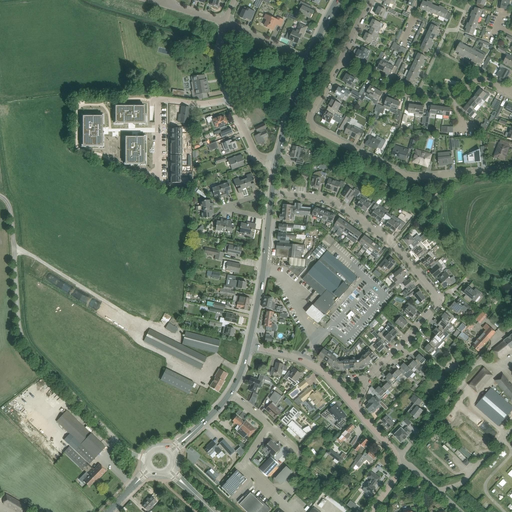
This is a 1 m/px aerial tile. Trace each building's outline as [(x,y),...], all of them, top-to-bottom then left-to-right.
[(510,0),(500,0),(499,2),(499,8),(509,10),(510,0)] [(311,10),(312,7),(301,1),(298,8),(302,10),(301,14),(310,18),(312,14),(313,14),(314,11),(311,10)] [(427,11),(430,2),(427,1),(427,3),(423,1),(420,9),(427,11)] [(433,13),(436,6),(432,5),(433,3),(430,2),(427,11),(433,13)] [(409,18),(413,8),(410,6),(407,13),(404,11),(402,15),(409,18)] [(439,16),(442,7),(440,6),(439,8),(436,6),(433,13),(439,16)] [(386,10),(379,7),(375,14),(383,18),(386,10)] [(442,7),(439,16),(445,19),(445,17),(448,19),(449,19),(451,14),(447,12),(448,11),(444,10),(445,8),(442,7)] [(396,16),(398,16),(399,13),(397,12),(397,13),(388,8),(387,11),(396,16)] [(482,10),(475,8),(474,11),(473,11),(471,13),(480,17),(482,10)] [(255,12),(248,9),(247,11),(243,10),(240,17),(246,20),(247,18),(251,20),(255,12)] [(478,23),(480,17),(471,13),(470,16),(472,17),(470,20),(478,23)] [(266,14),(264,18),(268,20),(265,26),(274,30),(277,24),(281,26),(284,20),(278,18),(278,20),(266,14)] [(384,25),(381,24),(373,20),(370,26),(372,27),(372,28),(371,31),(378,34),(381,28),(383,28),(384,25)] [(475,29),(478,23),(470,20),(469,24),(468,23),(467,26),(475,29)] [(289,29),(285,38),(298,44),(302,35),(303,36),(307,27),(299,24),(296,32),(289,29)] [(437,32),(439,28),(432,25),(429,31),(437,35),(439,32),(437,32)] [(473,35),(475,29),(467,26),(466,28),(467,29),(466,33),(473,35)] [(378,34),(371,31),(369,34),(368,34),(366,33),(363,40),(372,44),(373,40),(376,42),(376,40),(377,41),(378,38),(377,37),(378,34)] [(437,35),(429,31),(426,37),(433,40),(435,37),(436,37),(437,35)] [(433,40),(426,37),(423,43),(432,47),(433,44),(432,43),(433,40)] [(423,43),(420,49),(428,52),(429,49),(431,49),(432,47),(423,43)] [(461,57),(466,46),(460,43),(456,51),(460,53),(458,55),(461,57)] [(468,57),(472,49),(466,46),(461,57),(464,58),(465,56),(468,57)] [(370,51),(363,47),(362,50),(361,51),(359,50),(358,50),(356,49),(355,49),(355,50),(354,51),(354,52),(354,53),(356,54),(355,56),(359,58),(358,60),(362,63),(365,57),(367,58),(370,51)] [(479,53),(472,49),(468,57),(472,59),(471,62),(473,63),(479,53)] [(384,72),(388,64),(389,61),(385,59),(382,58),(385,53),(382,52),(379,58),(382,60),(381,61),(378,68),(384,72)] [(485,56),(479,53),(473,63),(476,65),(478,62),(481,64),(485,56)] [(424,60),(426,57),(418,54),(416,60),(424,64),(425,61),(424,60)] [(423,66),(424,64),(416,60),(413,66),(420,69),(422,66),(423,66)] [(391,75),(394,67),(388,64),(384,72),(391,75)] [(497,75),(497,76),(500,77),(499,80),(503,82),(504,80),(506,80),(510,73),(509,72),(511,70),(501,64),(500,67),(501,68),(497,75)] [(418,72),(420,69),(413,66),(409,74),(416,78),(417,78),(420,73),(418,72)] [(353,83),(355,79),(347,74),(343,81),(347,84),(346,85),(354,89),(356,85),(353,83)] [(416,78),(409,74),(405,81),(412,84),(413,81),(414,81),(416,78)] [(192,82),(191,82),(192,90),(195,90),(196,94),(192,95),(193,99),(198,100),(203,99),(202,94),(207,93),(208,93),(206,80),(205,80),(203,80),(202,75),(193,77),(194,82),(192,82)] [(363,95),(360,100),(363,101),(365,96),(371,100),(377,90),(371,86),(369,89),(366,88),(364,91),(363,95)] [(339,88),(335,94),(336,95),(338,96),(337,98),(340,100),(342,98),(343,98),(344,95),(348,97),(349,94),(352,96),(353,94),(351,94),(350,93),(350,92),(346,90),(345,91),(339,88)] [(480,89),(476,94),(482,99),(485,101),(489,96),(490,95),(488,93),(484,92),(480,89)] [(172,97),(184,98),(185,91),(173,90),(172,97)] [(377,103),(383,93),(377,90),(371,100),(375,103),(375,104),(377,105),(378,104),(377,103)] [(478,104),(482,99),(476,94),(472,99),(478,104)] [(390,111),(394,100),(387,98),(385,105),(384,105),(383,107),(381,105),(378,112),(380,113),(381,113),(383,114),(385,109),(390,110),(390,111)] [(337,102),(332,99),(328,106),(329,107),(327,109),(342,118),(342,117),(341,116),(342,114),(337,111),(341,104),(337,102)] [(481,106),(478,104),(472,99),(468,104),(474,109),(476,111),(481,106)] [(400,103),(394,100),(390,111),(390,110),(390,112),(397,114),(396,119),(399,120),(401,113),(398,112),(399,111),(399,110),(398,110),(400,103)] [(476,111),(474,109),(468,104),(463,109),(470,114),(468,116),(471,118),(476,111)] [(405,110),(404,114),(407,115),(415,117),(415,114),(416,106),(410,105),(409,111),(405,110)] [(117,109),(115,109),(115,110),(115,111),(115,112),(115,113),(115,118),(115,119),(115,121),(119,121),(119,123),(120,123),(121,123),(124,123),(125,123),(126,123),(128,123),(129,123),(129,124),(130,123),(132,123),(135,123),(135,124),(136,124),(136,123),(139,123),(139,124),(140,124),(140,123),(142,123),(142,121),(144,121),(144,118),(145,118),(145,117),(145,114),(145,113),(145,110),(145,109),(144,106),(143,106),(142,106),(139,106),(138,106),(135,106),(135,108),(131,108),(131,106),(130,106),(125,106),(124,106),(119,106),(118,106),(117,106),(117,109)] [(422,115),(424,107),(416,106),(415,114),(415,117),(423,118),(423,115),(422,115)] [(500,106),(495,116),(498,117),(503,108),(500,106)] [(179,114),(178,122),(187,123),(189,108),(182,107),(181,115),(179,114)] [(325,114),(322,119),(330,123),(334,116),(339,119),(342,121),(343,118),(344,118),(342,117),(342,118),(327,109),(325,114)] [(86,118),(82,118),(82,119),(83,119),(83,122),(82,122),(82,123),(83,123),(83,129),(82,129),(82,130),(83,130),(83,133),(82,133),(82,134),(83,134),(83,141),(82,141),(82,142),(83,142),(83,143),(82,143),(82,144),(85,144),(85,146),(86,146),(89,146),(90,146),(93,146),(94,146),(97,146),(98,146),(99,146),(100,146),(100,144),(102,144),(102,137),(103,137),(103,136),(102,136),(102,135),(102,131),(103,131),(103,130),(102,130),(102,129),(102,128),(102,127),(102,125),(103,125),(103,124),(102,124),(102,121),(103,121),(103,120),(102,120),(102,119),(103,119),(103,118),(100,118),(100,116),(96,116),(95,116),(92,116),(87,116),(86,116),(86,118)] [(207,118),(206,118),(208,123),(211,122),(214,131),(225,127),(224,124),(227,123),(224,117),(221,118),(220,117),(213,120),(212,116),(209,117),(207,118)] [(342,130),(347,121),(348,121),(343,118),(342,121),(338,127),(342,130)] [(265,123),(256,128),(258,132),(260,131),(261,134),(255,136),(259,144),(261,143),(262,145),(265,144),(264,142),(265,141),(263,138),(268,136),(265,129),(267,128),(265,123)] [(349,125),(345,133),(349,135),(350,134),(356,138),(358,134),(361,136),(363,131),(360,130),(360,131),(349,125)] [(220,129),(212,132),(214,136),(220,133),(221,137),(225,135),(226,136),(233,133),(230,128),(221,131),(220,129)] [(378,136),(376,139),(370,136),(365,145),(369,147),(370,146),(377,149),(382,138),(378,136)] [(128,139),(125,139),(125,140),(125,143),(125,144),(125,147),(125,148),(125,153),(125,154),(125,157),(125,158),(125,161),(128,161),(128,164),(129,164),(130,164),(131,164),(136,164),(137,164),(142,164),(142,162),(145,162),(145,161),(145,160),(145,159),(145,154),(145,153),(145,150),(145,149),(145,146),(145,145),(145,140),(143,140),(143,137),(142,137),(141,137),(140,137),(139,137),(138,137),(138,138),(136,138),(136,137),(135,137),(134,137),(133,137),(132,137),(131,137),(130,137),(129,137),(128,137),(128,139)] [(231,140),(222,143),(224,150),(225,153),(229,152),(229,151),(237,149),(235,142),(232,143),(231,140)] [(216,142),(208,145),(210,151),(218,148),(216,142)] [(504,160),(509,146),(500,143),(493,159),(494,159),(495,156),(499,157),(498,158),(500,158),(500,159),(502,160),(502,159),(504,160)] [(303,148),(300,148),(294,146),(292,153),(291,153),(290,157),(298,158),(298,160),(297,160),(296,163),(303,165),(304,161),(299,160),(300,156),(302,156),(303,148)] [(395,146),(392,156),(401,158),(401,159),(405,161),(409,150),(395,146)] [(479,148),(463,155),(464,163),(481,161),(479,148)] [(428,164),(431,155),(425,153),(424,154),(416,152),(413,162),(419,164),(420,162),(428,164)] [(438,158),(439,161),(438,162),(438,163),(439,163),(439,166),(445,165),(444,164),(452,163),(451,157),(452,157),(452,152),(440,153),(440,158),(438,158)] [(243,161),(241,155),(228,159),(232,170),(243,166),(241,162),(243,161)] [(314,174),(313,176),(311,186),(319,188),(320,184),(324,185),(327,173),(323,173),(323,171),(320,172),(318,172),(317,172),(315,173),(314,174)] [(247,179),(243,180),(246,188),(251,186),(252,189),(255,187),(253,181),(254,181),(252,174),(246,175),(247,179)] [(239,178),(233,180),(236,187),(237,187),(239,193),(242,192),(241,190),(246,188),(243,180),(240,181),(239,178)] [(337,192),(339,187),(342,188),(345,182),(341,181),(340,183),(329,179),(326,188),(331,190),(332,189),(333,190),(333,191),(337,192)] [(228,183),(220,185),(224,197),(229,195),(228,192),(231,191),(230,186),(229,186),(228,183)] [(220,185),(212,188),(213,192),(214,197),(218,196),(219,198),(224,197),(220,185)] [(360,192),(357,190),(356,189),(355,189),(353,191),(347,187),(342,195),(348,200),(352,195),(353,196),(356,198),(360,192)] [(198,189),(196,192),(205,198),(207,195),(198,189)] [(365,196),(364,196),(365,195),(362,193),(357,200),(360,201),(357,206),(362,209),(367,201),(364,198),(365,196)] [(201,206),(196,207),(196,210),(201,210),(213,209),(213,203),(210,204),(209,200),(204,200),(204,201),(200,201),(201,206)] [(372,210),(376,203),(374,201),(372,204),(367,201),(362,209),(366,212),(369,208),(372,210)] [(374,212),(371,216),(376,219),(384,208),(376,203),(372,210),(374,212)] [(312,216),(314,210),(311,208),(302,207),(302,204),(295,204),(295,206),(292,206),(284,205),(283,215),(280,214),(280,220),(290,221),(290,219),(294,220),(295,215),(297,215),(305,216),(305,224),(305,226),(309,226),(309,224),(310,218),(310,215),(312,216)] [(317,218),(320,209),(315,207),(314,210),(312,216),(317,218)] [(384,223),(390,215),(387,213),(388,211),(384,208),(376,219),(381,222),(382,221),(384,223)] [(213,209),(201,210),(202,218),(206,218),(211,218),(211,214),(214,214),(213,209)] [(322,220),(325,211),(320,209),(317,218),(322,220)] [(327,222),(330,213),(325,211),(322,220),(327,222)] [(336,215),(330,213),(327,222),(332,224),(336,215)] [(390,229),(396,221),(398,218),(393,215),(392,216),(390,215),(384,223),(386,224),(385,226),(390,229)] [(339,228),(344,221),(340,218),(335,225),(339,228)] [(396,221),(390,229),(395,232),(398,228),(400,230),(406,224),(402,221),(398,218),(396,221)] [(216,226),(215,230),(223,232),(226,220),(221,219),(220,222),(217,221),(216,226)] [(226,220),(223,232),(232,234),(233,230),(234,225),(231,224),(231,221),(226,220)] [(344,232),(349,224),(344,221),(339,228),(338,231),(342,234),(344,232)] [(246,224),(241,223),(240,228),(239,233),(243,234),(243,236),(252,237),(253,233),(254,234),(256,224),(250,223),(249,226),(246,225),(246,224)] [(279,224),(279,230),(281,231),(281,233),(287,234),(287,231),(287,228),(294,229),(301,229),(301,226),(294,225),(279,224)] [(348,235),(353,227),(349,224),(344,232),(348,235)] [(202,225),(194,232),(198,234),(204,228),(202,225)] [(351,240),(358,230),(353,227),(348,235),(346,237),(351,240)] [(362,234),(358,230),(351,240),(355,243),(362,234)] [(279,233),(278,240),(280,241),(280,243),(289,244),(289,243),(290,241),(289,241),(289,237),(296,238),(305,239),(306,235),(297,235),(287,234),(281,233),(279,233)] [(410,234),(403,240),(409,246),(412,243),(414,247),(414,248),(421,242),(423,240),(418,235),(413,239),(410,234)] [(364,246),(369,239),(365,235),(359,243),(364,246)] [(366,252),(373,242),(369,239),(364,246),(362,248),(366,252)] [(370,255),(378,245),(373,242),(366,252),(370,255)] [(414,248),(411,250),(413,253),(414,253),(418,258),(425,252),(427,250),(425,247),(421,242),(414,248)] [(292,244),(289,244),(280,243),(277,243),(276,256),(289,258),(301,259),(301,252),(303,252),(304,246),(292,244)] [(240,256),(242,247),(226,244),(224,253),(238,256),(237,256),(238,257),(238,256),(240,256)] [(320,245),(312,254),(318,259),(326,250),(320,245)] [(377,260),(383,253),(380,251),(382,249),(378,245),(370,255),(377,260)] [(217,250),(208,249),(205,248),(204,253),(215,255),(222,257),(223,253),(216,251),(217,250)] [(358,278),(350,271),(327,251),(304,278),(322,295),(307,312),(318,322),(322,318),(324,320),(323,321),(324,321),(328,316),(325,314),(358,278)] [(431,251),(422,258),(424,260),(422,262),(427,268),(430,265),(431,266),(436,262),(436,263),(438,261),(437,259),(435,261),(430,256),(433,253),(431,251)] [(307,268),(307,266),(311,261),(307,258),(306,260),(306,265),(305,268),(289,266),(287,266),(299,276),(307,268)] [(289,264),(289,266),(305,268),(306,265),(306,260),(301,259),(289,258),(289,264)] [(384,260),(379,266),(385,271),(387,268),(390,270),(396,262),(391,258),(387,263),(384,261),(384,260)] [(238,273),(240,264),(227,262),(224,261),(222,269),(223,270),(222,272),(226,273),(226,270),(238,273)] [(443,266),(438,261),(436,263),(432,266),(434,269),(430,272),(435,278),(443,271),(441,270),(443,269),(443,268),(443,267),(443,266)] [(403,276),(406,274),(401,268),(394,275),(396,277),(393,280),(395,283),(390,287),(392,290),(403,281),(406,279),(403,276)] [(211,271),(206,270),(205,274),(211,275),(211,278),(219,279),(220,273),(211,271)] [(446,272),(445,273),(439,278),(441,281),(442,280),(444,282),(441,284),(445,288),(452,283),(452,284),(456,281),(454,276),(451,278),(446,272)] [(52,278),(51,281),(72,291),(73,289),(74,289),(76,284),(52,273),(51,277),(52,278)] [(245,289),(246,282),(230,279),(229,286),(224,284),(223,289),(231,290),(232,287),(245,289)] [(405,283),(403,284),(407,289),(406,290),(404,292),(407,295),(412,290),(416,287),(413,284),(414,284),(410,279),(407,281),(406,279),(403,281),(405,283)] [(474,291),(469,287),(466,290),(465,289),(464,289),(463,290),(462,291),(463,292),(463,293),(466,295),(465,296),(466,296),(465,298),(464,298),(463,298),(470,303),(472,300),(475,302),(482,293),(476,288),(474,291)] [(420,291),(414,295),(420,303),(426,298),(420,291)] [(249,304),(250,298),(237,296),(234,295),(234,296),(232,301),(249,304)] [(264,296),(262,307),(267,308),(266,309),(270,310),(270,309),(274,310),(274,311),(282,312),(283,307),(275,305),(275,304),(273,301),(272,301),(272,298),(265,296),(264,296)] [(247,310),(249,304),(232,301),(231,305),(236,306),(236,308),(240,308),(240,309),(247,310)] [(452,303),(449,308),(452,311),(453,309),(458,313),(461,310),(464,312),(468,308),(470,310),(472,308),(466,303),(464,305),(464,306),(458,302),(457,304),(455,302),(453,304),(452,303)] [(409,306),(405,311),(412,318),(417,313),(413,310),(415,307),(409,303),(407,305),(409,306)] [(401,317),(396,322),(403,329),(408,323),(403,318),(405,316),(399,311),(397,313),(401,317)] [(445,312),(442,317),(443,318),(449,323),(450,324),(455,317),(449,312),(447,314),(445,313),(446,313),(445,312)] [(233,315),(234,314),(227,313),(225,319),(220,317),(219,322),(222,323),(228,324),(229,324),(229,322),(236,323),(237,316),(233,315)] [(273,324),(271,324),(272,317),(265,316),(264,326),(266,327),(265,330),(272,331),(274,331),(276,330),(276,328),(276,326),(275,325),(273,324)] [(131,325),(130,318),(123,319),(124,326),(131,325)] [(440,323),(438,325),(441,327),(446,331),(445,331),(446,332),(447,332),(449,328),(450,329),(453,326),(450,324),(449,323),(443,318),(440,323)] [(399,333),(394,329),(396,327),(391,321),(387,325),(391,329),(388,332),(394,338),(399,333)] [(175,333),(178,328),(169,322),(165,328),(172,333),(175,333)] [(479,351),(496,332),(486,324),(483,327),(485,330),(474,343),(475,344),(473,346),(479,351)] [(227,327),(224,326),(222,334),(226,335),(233,336),(234,329),(227,327)] [(446,332),(445,331),(446,331),(441,327),(439,329),(437,328),(437,327),(433,332),(437,335),(441,339),(443,341),(449,334),(447,332),(446,332)] [(207,357),(150,329),(143,341),(200,370),(207,357)] [(378,334),(377,334),(380,337),(383,340),(385,338),(390,343),(394,338),(388,332),(385,329),(381,333),(380,332),(378,334)] [(462,331),(456,340),(463,345),(469,337),(462,331)] [(217,353),(220,341),(185,332),(182,344),(217,353)] [(384,346),(386,344),(383,340),(380,337),(377,334),(378,334),(377,334),(375,336),(378,339),(377,340),(379,342),(377,344),(374,343),(370,346),(374,351),(376,349),(379,353),(385,347),(384,346)] [(511,348),(511,347),(511,334),(504,340),(504,341),(493,349),(500,358),(511,349),(511,348)] [(437,335),(431,342),(432,342),(437,347),(438,348),(444,342),(443,341),(441,339),(437,335)] [(432,342),(432,343),(430,344),(429,343),(425,348),(427,350),(426,350),(428,353),(429,352),(434,357),(441,350),(438,348),(437,347),(432,342)] [(365,351),(366,353),(372,359),(376,355),(368,347),(364,351),(365,351)] [(323,359),(328,352),(324,349),(319,356),(323,359)] [(328,362),(333,355),(328,352),(323,359),(328,362)] [(372,359),(366,353),(362,357),(369,364),(370,363),(369,362),(372,359)] [(424,358),(424,357),(422,355),(421,356),(420,354),(415,358),(416,359),(416,358),(418,360),(416,362),(420,366),(421,368),(427,361),(424,358)] [(331,366),(337,359),(337,358),(333,355),(328,362),(330,364),(330,365),(331,366)] [(362,357),(359,360),(363,369),(369,364),(362,357)] [(337,371),(340,361),(337,359),(331,366),(337,371)] [(359,360),(355,360),(356,370),(363,369),(359,360)] [(417,369),(420,366),(416,362),(414,360),(408,366),(408,367),(412,370),(412,371),(415,368),(417,369)] [(277,363),(274,372),(281,374),(282,374),(283,371),(283,370),(287,371),(288,366),(284,365),(277,363)] [(408,367),(408,366),(404,363),(400,367),(400,368),(401,367),(402,369),(400,371),(404,375),(404,376),(405,376),(407,378),(409,375),(409,374),(408,374),(412,370),(408,367)] [(293,367),(293,368),(295,369),(289,377),(294,380),(291,383),(294,385),(292,387),(293,388),(300,382),(297,380),(301,374),(293,367)] [(469,385),(477,392),(492,375),(484,368),(469,385)] [(166,369),(160,380),(189,394),(194,383),(166,369)] [(216,377),(210,387),(218,391),(224,381),(223,381),(227,374),(219,369),(215,376),(216,377)] [(401,379),(404,376),(404,375),(400,371),(398,369),(396,371),(392,375),(396,379),(398,381),(401,379)] [(393,384),(398,381),(396,379),(392,375),(390,373),(386,377),(388,379),(386,381),(388,383),(390,385),(392,383),(393,384)] [(511,384),(503,373),(495,380),(511,400),(511,399),(511,384)] [(258,388),(261,381),(263,382),(265,376),(260,375),(258,380),(251,378),(249,384),(251,385),(249,390),(256,393),(257,387),(258,388)] [(308,385),(304,380),(298,385),(302,390),(303,390),(307,386),(308,385)] [(393,389),(390,385),(388,383),(382,388),(381,389),(387,394),(393,389)] [(305,392),(299,396),(304,402),(309,397),(312,401),(308,404),(313,410),(317,407),(320,411),(325,406),(325,405),(324,404),(325,402),(319,395),(320,394),(317,391),(314,392),(310,387),(309,388),(307,386),(303,390),(305,392)] [(382,398),(383,398),(387,394),(381,389),(382,388),(379,386),(375,390),(375,391),(375,390),(377,392),(375,394),(377,396),(380,400),(382,398)] [(511,406),(491,388),(476,406),(499,426),(511,410),(511,406)] [(272,403),(267,409),(272,413),(271,414),(275,418),(278,416),(279,415),(278,415),(281,412),(276,408),(277,407),(277,405),(276,405),(282,396),(275,391),(270,399),(273,402),(272,404),(272,403)] [(410,409),(407,412),(411,415),(411,414),(417,419),(423,411),(418,406),(418,405),(419,405),(422,401),(418,397),(417,398),(414,396),(415,395),(410,400),(414,403),(410,409)] [(381,401),(380,400),(377,396),(374,398),(373,397),(368,402),(369,403),(366,406),(370,411),(374,408),(376,410),(381,405),(379,403),(381,401)] [(327,419),(332,414),(339,422),(336,426),(340,429),(347,421),(344,418),(346,416),(343,412),(342,412),(336,405),(331,409),(330,407),(321,415),(327,419)] [(294,407),(289,411),(291,413),(287,417),(285,416),(281,420),(287,426),(287,425),(287,426),(288,426),(289,427),(287,430),(294,437),(297,434),(301,438),(300,440),(301,439),(303,436),(305,435),(306,434),(307,433),(309,432),(311,431),(312,431),(312,430),(309,426),(302,430),(302,429),(302,428),(294,421),(294,422),(292,420),(299,412),(294,407)] [(67,410),(56,421),(81,445),(75,450),(79,454),(90,464),(106,447),(67,410)] [(245,421),(244,422),(236,416),(232,421),(238,425),(235,429),(236,430),(235,431),(244,438),(247,435),(249,437),(255,429),(245,421)] [(387,416),(382,420),(386,425),(385,426),(388,429),(394,424),(387,416)] [(488,432),(494,427),(487,419),(481,424),(488,432)] [(341,433),(337,439),(341,443),(346,438),(347,439),(347,440),(349,439),(349,438),(350,437),(351,436),(351,435),(351,434),(354,432),(352,430),(355,427),(351,424),(346,429),(345,429),(341,433)] [(397,438),(401,442),(404,439),(405,439),(407,437),(408,435),(411,432),(407,427),(403,430),(401,428),(394,435),(395,436),(395,437),(396,438),(397,438)] [(357,451),(359,452),(363,447),(364,447),(369,442),(364,437),(359,442),(359,443),(354,449),(357,451)] [(224,439),(219,443),(230,456),(235,451),(224,439)] [(274,443),(274,442),(273,441),(272,440),(271,440),(268,443),(265,447),(271,454),(271,457),(260,469),(267,476),(279,464),(274,459),(275,459),(275,456),(274,456),(280,450),(274,445),(275,444),(274,443)] [(209,446),(205,450),(210,456),(210,455),(211,456),(215,452),(218,455),(218,454),(220,457),(222,457),(225,455),(221,451),(222,451),(219,447),(218,447),(213,441),(208,446),(209,446)] [(454,452),(457,449),(448,441),(446,444),(454,452)] [(68,449),(65,453),(68,455),(67,456),(82,469),(88,463),(73,449),(70,446),(68,449)] [(240,447),(236,451),(241,456),(245,452),(240,447)] [(471,455),(462,447),(459,450),(468,458),(471,455)] [(327,452),(323,456),(326,458),(329,454),(341,463),(344,460),(347,456),(343,453),(341,456),(330,448),(327,452)] [(363,456),(356,465),(359,468),(367,460),(370,463),(377,456),(371,450),(367,454),(365,453),(363,456)] [(466,458),(458,450),(455,453),(463,461),(466,458)] [(356,465),(363,456),(360,453),(354,460),(355,461),(351,467),(353,469),(356,465)] [(106,471),(99,464),(88,475),(89,475),(84,481),(89,487),(95,481),(96,482),(106,471)] [(285,466),(275,477),(274,478),(274,479),(273,480),(274,481),(274,482),(274,483),(281,483),(283,480),(284,481),(293,472),(287,467),(286,468),(285,466)] [(208,470),(205,474),(213,481),(218,475),(215,472),(215,473),(211,469),(209,471),(208,470)] [(239,482),(240,480),(241,481),(242,481),(243,481),(244,480),(244,479),(244,478),(244,477),(237,470),(226,482),(222,487),(231,496),(237,490),(236,490),(241,484),(239,482)] [(364,488),(363,490),(366,492),(368,490),(372,493),(374,490),(376,487),(374,486),(376,484),(377,481),(378,482),(381,479),(371,471),(367,477),(371,479),(369,482),(368,482),(364,487),(364,488)] [(349,504),(329,489),(327,492),(346,508),(349,504)] [(251,493),(240,504),(247,511),(268,511),(271,509),(258,497),(257,498),(251,493)] [(6,494),(3,500),(6,501),(4,504),(17,511),(22,511),(23,511),(25,511),(28,507),(6,494)] [(148,511),(157,502),(151,496),(142,505),(148,511)]
